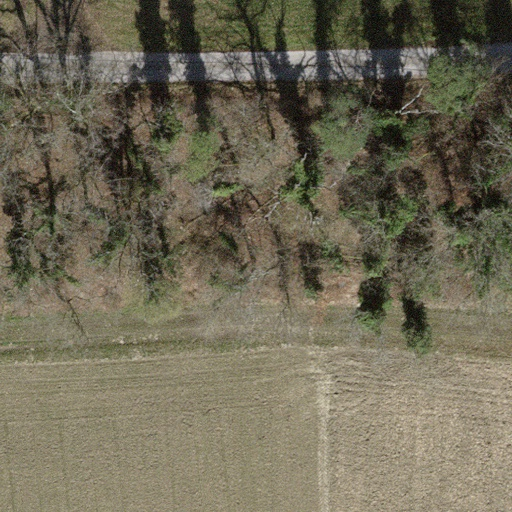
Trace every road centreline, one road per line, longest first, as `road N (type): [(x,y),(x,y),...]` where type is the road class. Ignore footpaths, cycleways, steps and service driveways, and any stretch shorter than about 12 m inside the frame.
road 1 (track): [(511,331),(343,324),(0,332)]
road 2 (unclassified): [(511,59),(0,69)]
